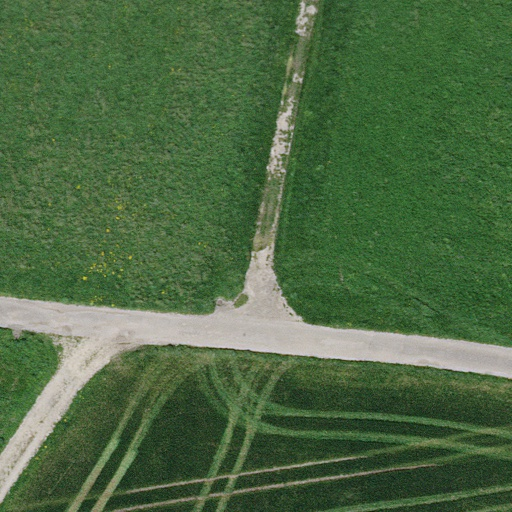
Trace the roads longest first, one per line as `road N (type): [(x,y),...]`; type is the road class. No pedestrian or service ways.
road 1 (unclassified): [(0,311),(511,366)]
road 2 (track): [(242,331),(308,0)]
road 3 (track): [(121,321),(0,501)]
